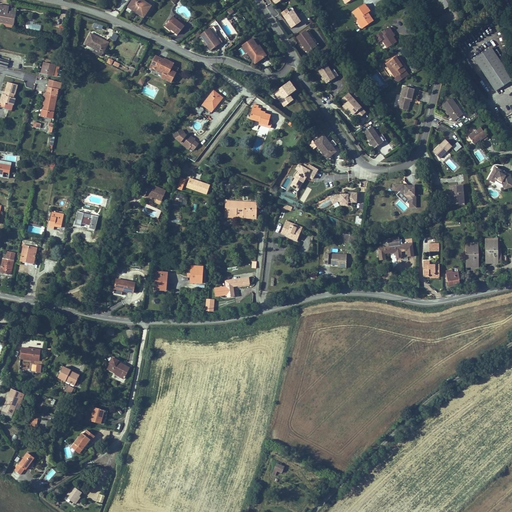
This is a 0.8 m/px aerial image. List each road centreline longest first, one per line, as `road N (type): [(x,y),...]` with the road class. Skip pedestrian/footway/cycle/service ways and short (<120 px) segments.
road 1 (unclassified): [(511,285),(431,302),(349,291),(224,320),(148,324)]
road 2 (residential): [(457,60),(440,74),(420,150),(387,170),(362,162),(290,50)]
road 3 (residential): [(290,50),(285,70),(266,75),(53,0)]
road 4 (unclassified): [(511,343),(438,388),(309,511)]
road 5 (residential): [(148,324),(124,433),(92,462)]
road 6 (unclassified): [(148,324),(24,301)]
